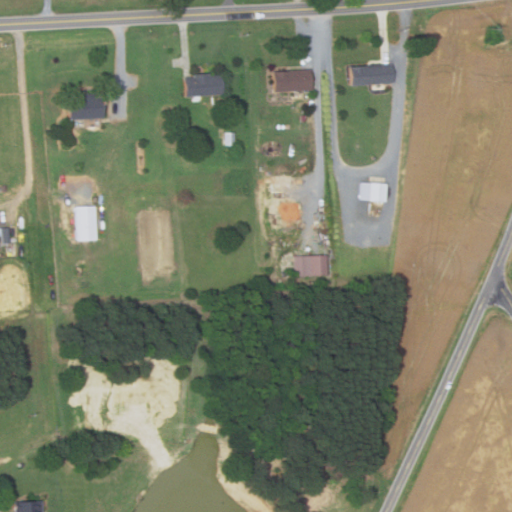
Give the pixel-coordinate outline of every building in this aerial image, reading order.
[(370,92),(369,84),(349,85),(347,66),(389,62),(391,82),(378,83),(379,91),(370,92)] [(271,91),(270,70),(308,67),(310,88),(271,91)] [(182,96),(181,77),(190,76),(190,72),(206,71),(206,75),(219,74),(220,94),(182,96)] [(68,120),(66,98),(79,97),(79,94),(99,92),(101,116),(68,120)] [(234,132),(235,145),(224,146),(223,133),(234,132)] [(383,201),(366,200),(367,182),(385,183),(383,201)] [(92,240),(73,240),(74,205),(93,205),(92,240)] [(324,254),(325,273),(293,275),(293,255),(324,254)] [(14,511),(12,511),(11,502),(41,500),(41,511),(14,511)]
